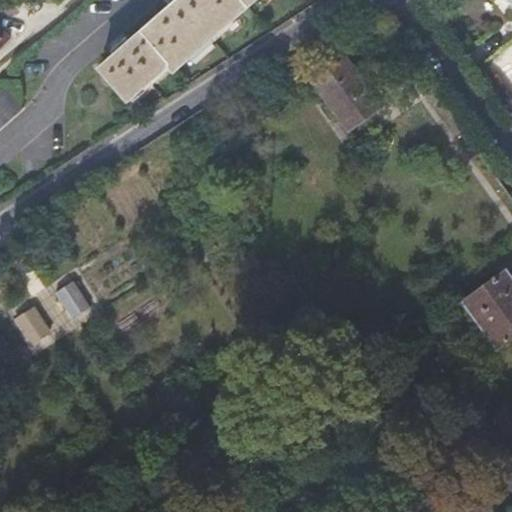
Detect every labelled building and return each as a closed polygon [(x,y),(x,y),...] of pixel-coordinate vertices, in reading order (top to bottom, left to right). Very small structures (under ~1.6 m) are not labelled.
[(177,0),(101,68),(128,99),(169,64),(175,70),(254,0),(177,0)] [(0,57),(17,39),(0,23),(0,57)] [(378,104),(345,59),(313,82),(346,127),(378,104)] [(8,88),(0,94),(0,130),(25,108),(8,88)] [(511,341),(511,279),(507,272),(465,303),(500,350),(511,341)] [(72,281),(55,292),(72,319),(89,308),(72,281)] [(33,308),(15,319),(32,345),(49,333),(33,308)]
